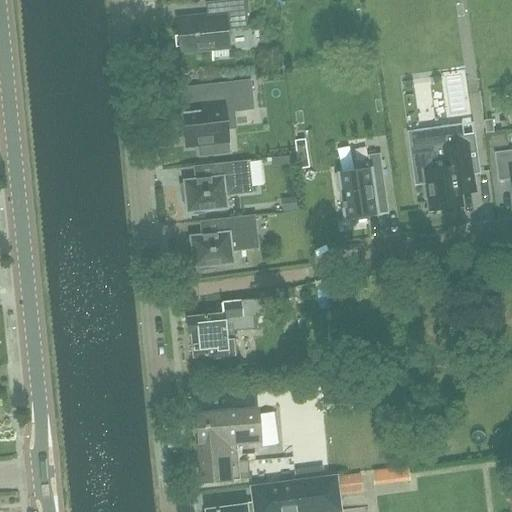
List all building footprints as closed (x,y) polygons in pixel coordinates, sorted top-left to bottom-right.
[(226,31),(246,28),(242,0),(233,0),(205,3),(206,16),(176,19),(180,53),(210,50),(211,59),(229,57),(226,31)] [(253,110),(249,81),(202,87),(206,113),(176,116),(178,139),(184,138),(185,150),(197,148),(198,157),(229,154),(226,130),(216,132),(214,115),(233,112),(253,110)] [(505,133),(486,136),(488,150),(507,147),(505,133)] [(460,207),(458,195),(457,188),(459,185),(471,183),(466,146),(443,149),(445,160),(434,162),(436,170),(424,172),(426,184),(422,184),(424,200),(428,199),(430,211),(460,207)] [(497,182),(511,180),(511,187),(511,151),(494,154),(497,182)] [(369,170),(334,175),(337,194),(340,194),(344,220),(352,219),(352,224),(368,221),(368,217),(376,215),(374,204),(386,202),(379,154),(367,156),(369,170)] [(215,178),(183,182),(183,185),(179,186),(181,203),(185,202),(187,212),(192,212),(192,215),(204,213),(204,210),(225,208),(224,196),(251,193),(247,161),(213,165),(215,178)] [(192,258),(193,268),(199,268),(199,271),(213,269),(212,266),(232,264),(230,252),(257,249),(253,217),(220,221),(221,234),(190,238),(190,241),(186,241),(188,259),(192,258)] [(236,356),(232,325),(223,326),(222,319),(241,317),(239,302),(220,304),(222,315),(186,319),(188,336),(190,336),(192,358),(209,356),(210,359),(236,356)] [(351,380),(344,381),(319,383),(321,406),(353,402),(351,380)] [(235,455),(227,456),(226,442),(234,441),(234,446),(259,444),(255,408),(196,414),(197,427),(195,427),(196,444),(198,444),(200,465),(198,465),(200,482),(248,477),(246,460),(236,461),(235,455)] [(397,483),(409,481),(407,467),(395,468),(397,483)] [(340,495),(362,493),(359,474),(338,476),(340,495)] [(294,511),(295,511),(335,506),(331,477),(290,483),(291,483),(251,489),(253,504),(243,506),(242,504),(227,507),(228,509),(208,511),(294,511)]
